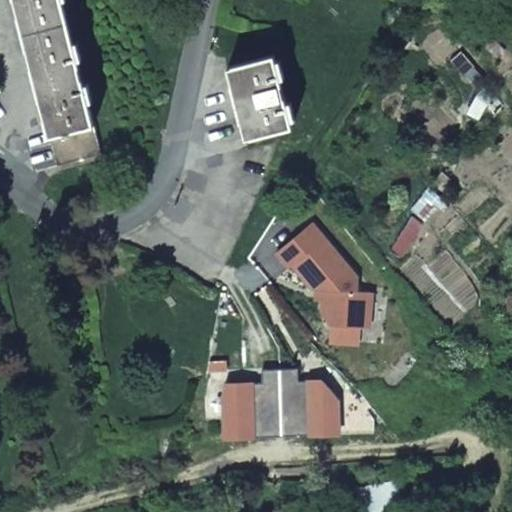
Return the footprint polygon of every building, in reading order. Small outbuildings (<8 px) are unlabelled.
[(99,155),(61,0),(13,0),(54,165),(99,155)] [(230,67),(248,136),(293,124),(275,56),(230,67)] [(315,223),(280,252),(293,267),(296,264),(317,289),(320,289),(327,289),(327,300),(326,314),(334,324),(372,326),(374,292),(361,291),(362,279),(315,223)] [(317,436),(345,433),(342,397),(324,377),(302,379),(301,367),(265,370),(266,382),(230,385),(228,395),(232,443),(260,440),(259,430),(316,426),(317,436)] [(260,440),(317,436),(316,426),(259,430),(260,440)]
